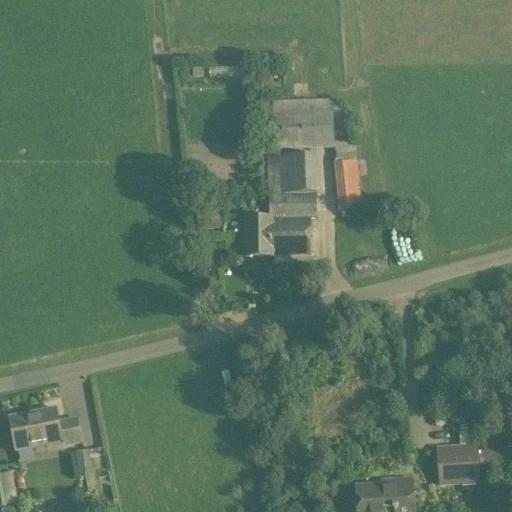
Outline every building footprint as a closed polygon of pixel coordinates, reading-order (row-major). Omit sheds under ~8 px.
[(337,155),(333,166),(338,213),(361,210),(355,146),(350,143),(350,118),(333,102),(271,103),(274,152),(337,149),(337,155)] [(268,158),(269,198),(269,221),(246,221),(246,260),(274,259),(311,258),(311,221),(318,222),(316,197),(315,156),(268,158)] [(199,231),(224,231),(224,203),(198,204),(199,231)] [(16,454),(46,448),(47,453),(82,446),(77,419),(60,422),(58,412),(10,420),(16,454)] [(78,475),(94,471),(89,450),(73,453),(78,475)] [(507,474),(508,451),(483,450),(483,474),(507,474)] [(478,451),(438,453),(441,488),(480,486),(478,451)] [(0,511),(0,509),(1,509),(1,511),(18,511),(11,474),(0,476),(0,511)] [(415,511),(414,482),(382,483),(382,488),(356,489),(357,511),(415,511)]
